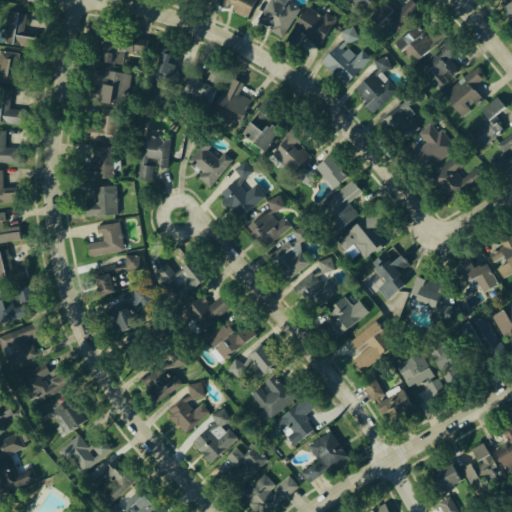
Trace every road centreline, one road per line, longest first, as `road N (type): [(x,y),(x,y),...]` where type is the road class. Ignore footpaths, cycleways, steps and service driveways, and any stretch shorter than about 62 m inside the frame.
road 1 (residential): [(222,511),(133,410),(78,305),(53,206),(81,0)]
road 2 (residential): [(106,0),(193,21),(281,65),(357,129),(437,221),(454,225),(511,195)]
road 3 (residential): [(196,219),(366,414),(425,511)]
road 4 (residential): [(310,511),(511,390)]
